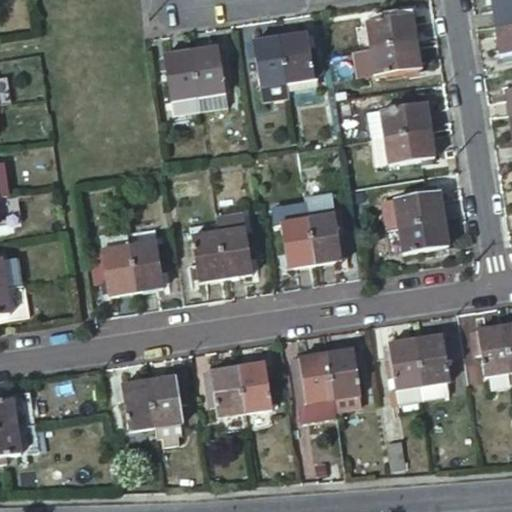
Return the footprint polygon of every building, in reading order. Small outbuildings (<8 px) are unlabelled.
[(511,0),(508,0),(492,3),(496,30),(511,27),(511,0)] [(367,22),(371,49),(415,42),(411,15),(367,22)] [(511,27),(496,30),(500,57),(511,55),(511,27)] [(286,83),(312,79),(305,34),(279,38),(286,83)] [(259,87),(286,83),(279,38),(252,42),(259,87)] [(371,49),(375,76),(420,70),(415,42),(371,49)] [(198,97),(224,93),(217,48),(191,52),(198,97)] [(170,101),(198,97),(191,52),(163,56),(170,101)] [(371,116),(375,139),(429,131),(424,104),(380,111),(380,114),(371,116)] [(375,139),(378,163),(388,163),(389,170),(434,163),(429,131),(375,139)] [(392,200),(396,226),(398,226),(443,219),(439,192),(392,200)] [(304,205),(314,266),(341,262),(340,258),(345,257),(340,229),(335,230),(333,217),(335,217),(332,196),(304,200),(304,205)] [(392,200),(380,201),(384,228),(396,226),(392,200)] [(279,225),(287,270),(314,266),(304,205),(272,211),(274,226),(279,225)] [(241,210),(215,213),(216,223),(216,225),(239,221),(243,221),(241,210)] [(447,247),(443,219),(398,226),(402,254),(447,247)] [(216,225),(224,280),(257,275),(255,260),(249,261),(244,230),(241,231),(239,221),(216,225)] [(216,225),(216,223),(191,227),(193,239),(191,239),(197,284),(224,280),(216,225)] [(129,248),(127,234),(126,230),(102,234),(104,252),(129,248)] [(154,230),(127,234),(129,248),(136,293),(163,289),(154,230)] [(108,298),(136,293),(129,248),(104,252),(102,252),(106,283),(108,298)] [(95,285),(106,283),(102,252),(91,254),(95,285)] [(1,261),(5,289),(21,286),(17,258),(1,261)] [(23,286),(21,286),(5,289),(0,289),(0,315),(9,314),(11,320),(28,317),(23,286)] [(489,392),(511,387),(511,384),(504,327),(476,332),(477,338),(480,357),(483,377),(487,377),(489,392)] [(424,399),(447,395),(445,382),(450,381),(447,363),(445,344),(444,337),(415,342),(424,399)] [(474,359),(480,357),(477,338),(472,339),(474,359)] [(397,403),(424,399),(415,342),(388,346),(389,356),(383,358),(385,379),(393,377),(397,403)] [(451,343),(445,344),(447,363),(454,362),(451,343)] [(354,350),(325,355),(332,399),(358,396),(361,395),(354,350)] [(325,355),(299,359),(300,366),(305,403),(332,399),(325,355)] [(244,414),(272,409),(265,364),(238,368),(244,414)] [(334,410),(332,399),(305,403),(300,366),(294,366),(302,420),(334,416),(334,410)] [(217,418),(244,414),(238,368),(212,372),(217,418)] [(156,428),(183,424),(176,378),(149,382),(156,428)] [(128,432),(156,428),(149,382),(122,386),(128,432)] [(0,430),(33,425),(29,394),(0,398),(0,430)] [(358,396),(332,399),(334,410),(359,406),(358,396)] [(35,425),(33,425),(0,430),(0,459),(39,453),(35,425)] [(309,432),(297,433),(304,482),(317,481),(309,432)]
